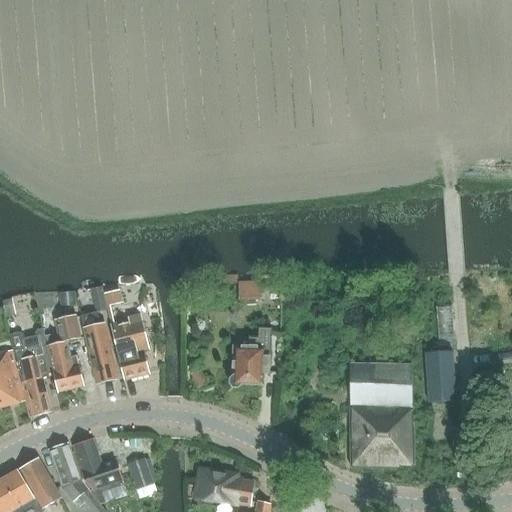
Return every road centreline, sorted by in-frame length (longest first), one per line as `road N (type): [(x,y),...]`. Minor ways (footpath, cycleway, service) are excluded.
road 1 (tertiary): [(511,500),(376,500),(226,429),(151,414)]
road 2 (track): [(451,188),(473,503)]
road 3 (tertiary): [(0,460),(63,427),(151,414)]
